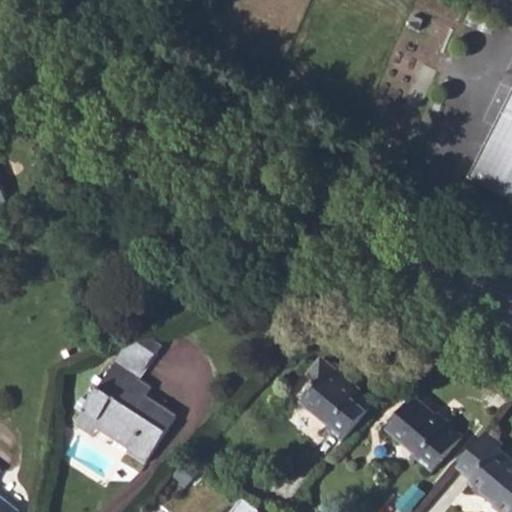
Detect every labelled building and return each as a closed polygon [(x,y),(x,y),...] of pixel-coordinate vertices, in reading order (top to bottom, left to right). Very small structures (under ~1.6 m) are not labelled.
[(511,98),(473,176),(511,196),(511,203),(511,98)] [(35,152),(61,165),(66,157),(39,144),(35,152)] [(138,220),(155,228),(156,226),(160,227),(165,215),(145,206),(138,220)] [(167,264),(146,273),(156,298),(177,290),(167,264)] [(427,284),(409,274),(405,283),(423,292),(425,288),(427,284)] [(138,343),(155,354),(162,344),(152,337),(138,343)] [(115,364),(140,380),(155,354),(138,343),(125,348),(115,364)] [(305,402),(332,425),(329,428),(344,440),(370,409),(354,396),(360,389),(323,358),(316,367),(326,376),(318,385),(305,402)] [(86,410),(99,419),(97,422),(133,446),(131,449),(129,452),(147,463),(177,416),(147,395),(152,388),(140,380),(115,364),(86,410)] [(305,402),(318,385),(326,376),(316,367),(310,374),(317,380),(302,399),(305,402)] [(398,415),(400,418),(416,399),(414,397),(398,415)] [(418,458),(436,471),(464,436),(451,425),(450,426),(447,424),(439,417),(436,415),(435,414),(416,399),(400,418),(398,415),(388,428),(416,451),(414,454),(418,458)] [(86,410),(77,423),(94,435),(96,434),(99,429),(131,449),(133,446),(97,422),(99,419),(86,410)] [(447,424),(450,426),(451,425),(460,415),(456,412),(450,419),(438,410),(435,414),(436,415),(439,417),(447,424)] [(458,466),(473,478),(471,481),(488,495),(490,492),(499,500),(497,502),(495,504),(504,511),(511,511),(511,458),(499,447),(503,443),(488,431),(458,466)] [(414,454),(410,458),(414,463),(418,458),(414,454)] [(488,495),(497,502),(499,500),(490,492),(488,495)] [(0,511),(16,511),(18,510),(0,494),(0,511)]
